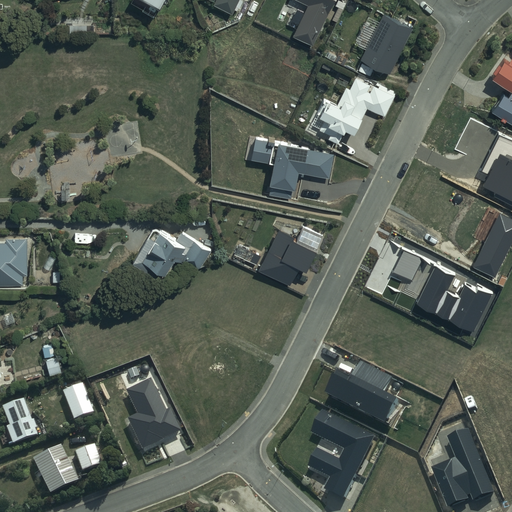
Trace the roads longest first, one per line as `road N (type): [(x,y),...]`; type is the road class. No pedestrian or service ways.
road 1 (residential): [(237,449),(285,387),(433,86),(470,30)]
road 2 (residential): [(97,511),(237,449)]
